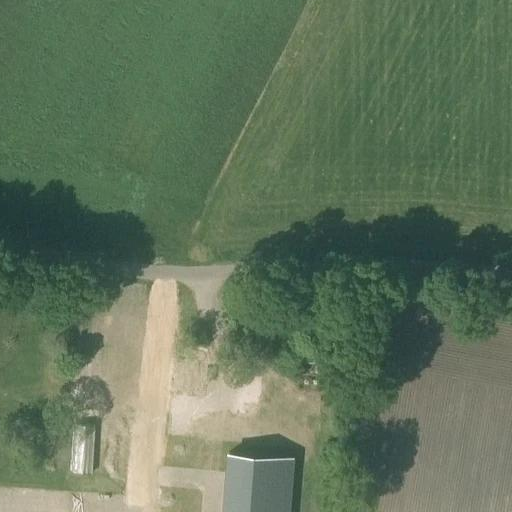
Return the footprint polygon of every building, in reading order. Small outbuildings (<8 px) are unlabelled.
[(148,408),(151,362),(144,362),(145,339),(136,338),(137,319),(108,316),(102,405),(148,408)] [(297,330),(293,361),(321,365),(325,334),(297,330)] [(171,395),(213,393),(211,350),(175,351),(176,365),(170,365),(171,395)] [(171,416),(170,363),(151,363),(151,416),(171,416)] [(92,474),(95,425),(73,424),(72,435),(63,435),(61,457),(71,457),(70,473),(92,474)] [(225,452),(219,511),(287,511),(292,457),(225,452)]
